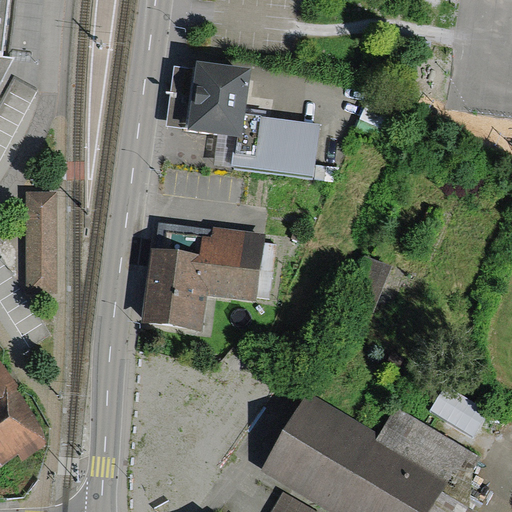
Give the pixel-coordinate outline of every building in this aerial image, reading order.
[(0,0),(0,91),(16,62),(5,61),(11,0),(0,0)] [(245,119),(251,76),(197,69),(197,73),(189,132),(188,138),(217,141),(236,144),(233,170),(313,180),(320,128),(245,119)] [(189,132),(197,73),(175,70),(167,129),(189,132)] [(362,126),(383,135),(390,119),(368,110),(362,126)] [(236,144),(217,141),(214,167),(233,170),(236,144)] [(58,194),(25,195),(27,292),(58,292),(58,194)] [(209,262),(153,255),(144,330),(206,338),(210,300),(263,306),(271,237),(213,229),(209,262)] [(392,265),(363,254),(343,309),(372,320),(392,265)] [(384,365),(395,371),(399,364),(388,358),(384,365)] [(0,476),(52,443),(0,361),(0,476)] [(311,391),(263,472),(331,511),(476,511),(477,511),(468,506),(475,455),(394,406),(379,431),(311,391)] [(316,511),(283,493),(271,511),(316,511)]
